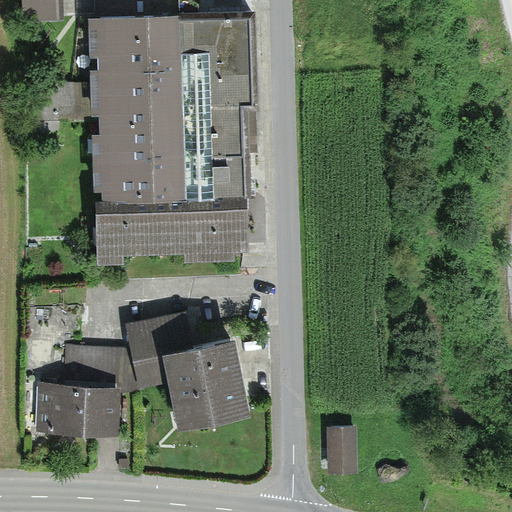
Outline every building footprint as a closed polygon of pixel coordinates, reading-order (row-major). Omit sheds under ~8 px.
[(23,0),(24,19),(61,18),(60,0),(23,0)] [(95,203),(97,266),(124,266),(124,255),(183,254),(183,263),(239,262),(239,252),(251,251),(250,196),(246,196),(245,108),(256,108),(254,16),(198,17),(197,3),(193,0),(94,0),(95,18),(88,18),(89,62),(97,61),(97,70),(90,71),(90,83),(31,85),(32,121),(100,119),(101,136),(93,137),(95,192),(102,191),(102,203),(95,203)] [(169,377),(178,425),(247,412),(233,343),(188,351),(181,317),(129,327),(140,383),(169,377)] [(39,429),(112,430),(112,386),(127,386),(127,349),(67,348),(66,385),(39,385),(39,429)] [(326,439),(327,472),(358,472),(357,426),(326,427),(326,439)]
